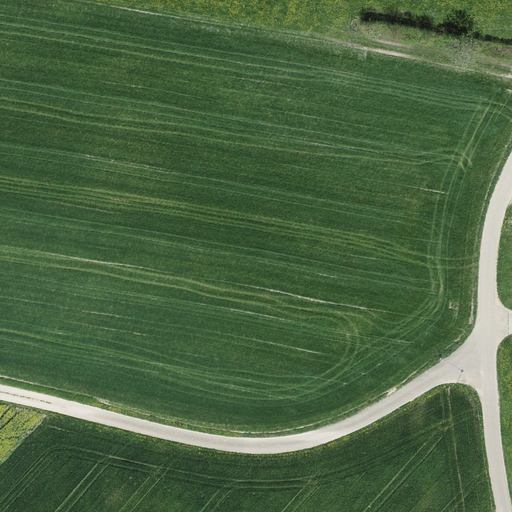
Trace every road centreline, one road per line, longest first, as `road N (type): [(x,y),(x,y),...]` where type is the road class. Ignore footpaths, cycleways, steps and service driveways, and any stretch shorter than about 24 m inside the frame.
road 1 (track): [(0,394),(234,448),(304,442),(394,406),(449,366),(485,357)]
road 2 (track): [(511,72),(285,29)]
road 3 (unclassified): [(485,357),(488,243),(511,168)]
road 4 (track): [(504,511),(485,357)]
